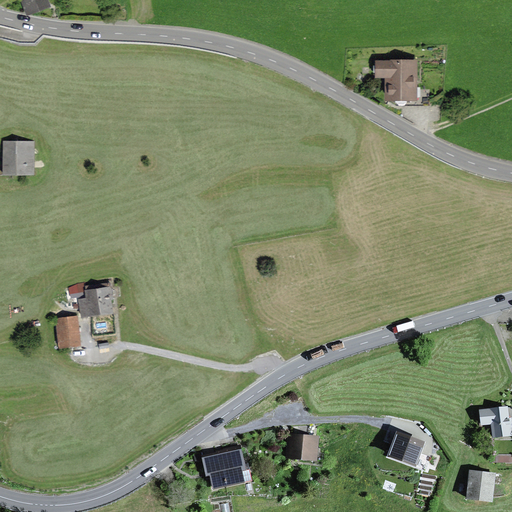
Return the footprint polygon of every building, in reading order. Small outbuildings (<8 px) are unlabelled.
[(47,0),(23,0),(27,11),(49,4),(47,0)] [(419,64),(373,65),(373,82),(388,82),(389,106),(420,105),(419,64)] [(34,142),(3,141),(3,174),(34,175),(34,142)] [(490,206),(460,206),(459,229),(489,230),(490,206)] [(110,287),(87,288),(89,317),(112,316),(110,287)] [(75,314),(54,318),(58,345),(79,342),(75,314)] [(511,408),(477,410),(477,426),(493,425),(494,437),(511,436),(511,408)] [(319,435),(290,432),(287,456),(317,458),(319,435)] [(424,443),(398,433),(388,458),(415,468),(424,443)] [(242,449),(202,459),(209,486),(249,477),(242,449)] [(495,475),(471,470),(466,494),(490,498),(495,475)]
